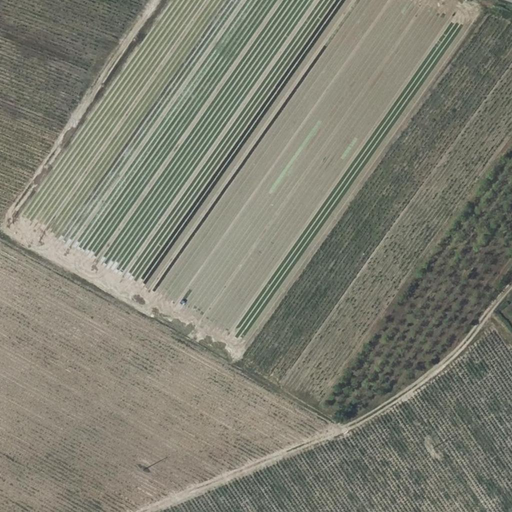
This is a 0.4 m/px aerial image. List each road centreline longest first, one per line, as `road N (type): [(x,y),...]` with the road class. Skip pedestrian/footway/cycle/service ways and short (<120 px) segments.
road 1 (track): [(148,511),(347,429),(438,370),(511,288)]
road 2 (track): [(0,220),(158,0)]
